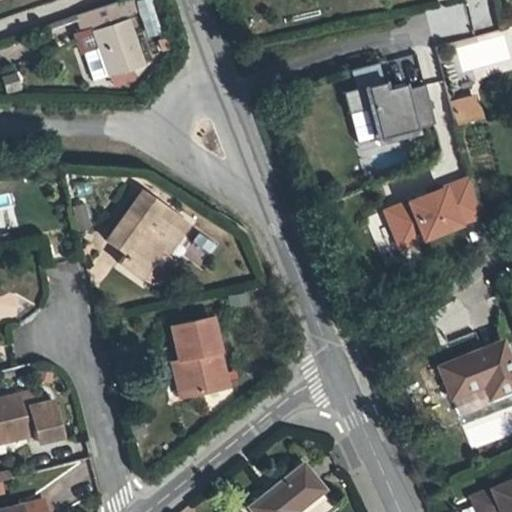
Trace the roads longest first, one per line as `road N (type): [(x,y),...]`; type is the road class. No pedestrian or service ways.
road 1 (residential): [(190,0),(337,361)]
road 2 (unknown): [(221,78),(356,44),(435,34),(470,18),(473,0)]
road 3 (residential): [(144,511),(337,361)]
road 4 (unclassified): [(511,249),(337,361)]
road 5 (residential): [(337,361),(402,511)]
